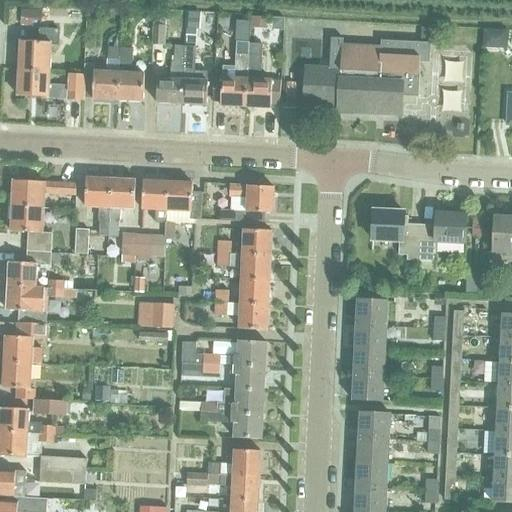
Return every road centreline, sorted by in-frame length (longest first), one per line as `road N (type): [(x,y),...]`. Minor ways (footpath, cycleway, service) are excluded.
road 1 (residential): [(331,164),(315,511)]
road 2 (residential): [(0,144),(331,164)]
road 3 (residential): [(331,164),(511,174)]
